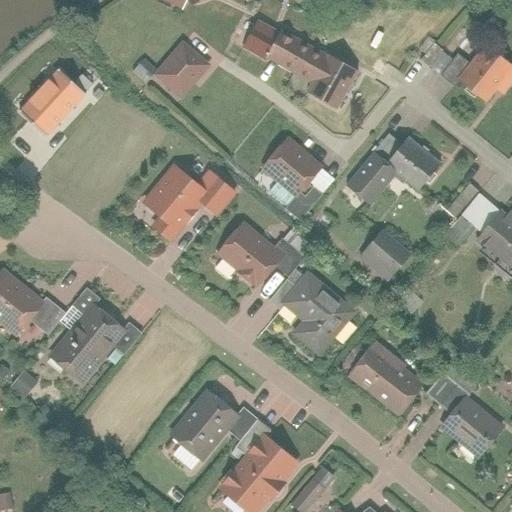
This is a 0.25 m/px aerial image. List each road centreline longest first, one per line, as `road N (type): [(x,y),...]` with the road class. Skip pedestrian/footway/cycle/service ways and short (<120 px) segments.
road 1 (residential): [(41,226),(77,235),(122,265),(441,511)]
road 2 (residential): [(511,180),(398,86),(336,149),(208,56)]
